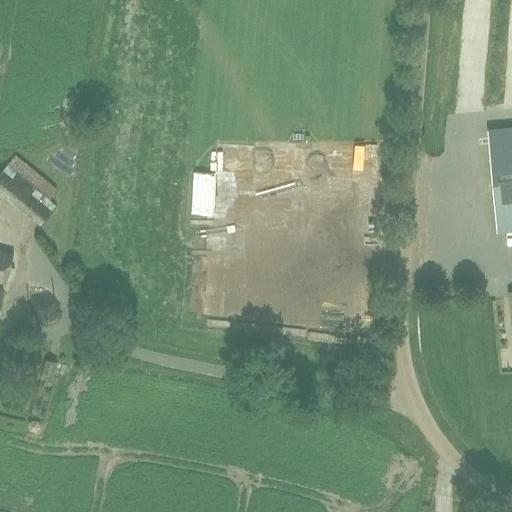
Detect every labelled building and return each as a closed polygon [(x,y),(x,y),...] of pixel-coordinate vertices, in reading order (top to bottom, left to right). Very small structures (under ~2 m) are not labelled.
[(511,226),(511,131),(490,134),(499,227),(511,226)] [(15,155),(7,165),(0,172),(0,193),(39,226),(56,206),(48,200),(56,189),(15,155)] [(0,250),(0,282),(5,283),(13,254),(0,250)] [(21,312),(33,340),(65,327),(53,299),(21,312)] [(57,362),(45,359),(40,379),(52,382),(57,362)]
